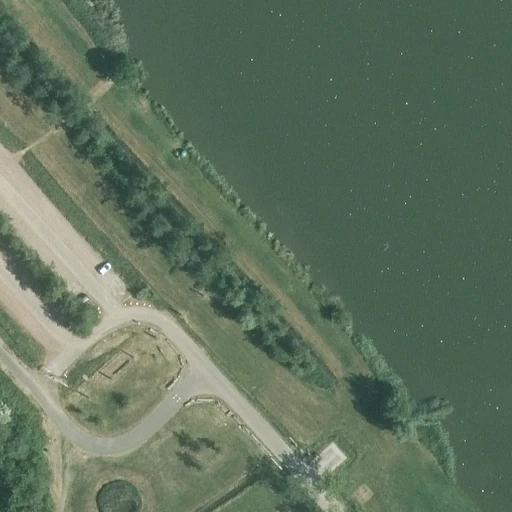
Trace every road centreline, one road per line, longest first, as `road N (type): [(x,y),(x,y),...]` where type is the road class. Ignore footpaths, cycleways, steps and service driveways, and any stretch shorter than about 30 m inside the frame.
road 1 (unclassified): [(35,389),(75,437),(108,447),(143,432),(207,370)]
road 2 (unclassified): [(35,389),(87,337),(129,314),(160,321),(207,370)]
road 3 (unclassified): [(336,511),(207,370)]
